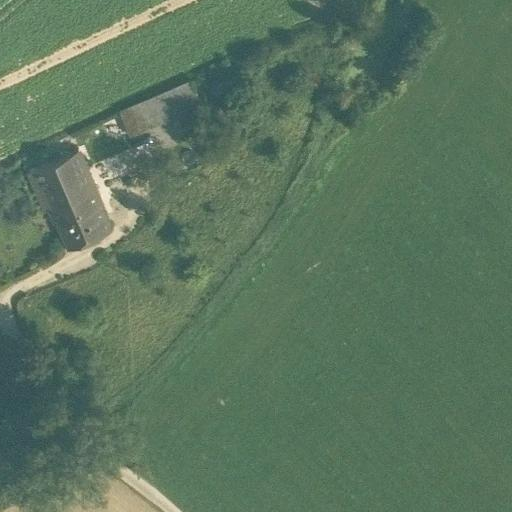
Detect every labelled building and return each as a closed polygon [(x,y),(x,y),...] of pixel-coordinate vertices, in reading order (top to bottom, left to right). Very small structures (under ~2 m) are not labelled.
[(192,78),(133,103),(142,126),(201,100),(192,78)] [(133,103),(120,109),(130,131),(142,126),(133,103)] [(221,133),(214,137),(222,149),(229,144),(221,133)] [(78,146),(28,168),(45,207),(51,205),(50,204),(95,185),(78,146)] [(124,173),(98,183),(104,198),(130,187),(124,173)] [(95,185),(50,204),(51,205),(68,244),(112,225),(95,185)]
